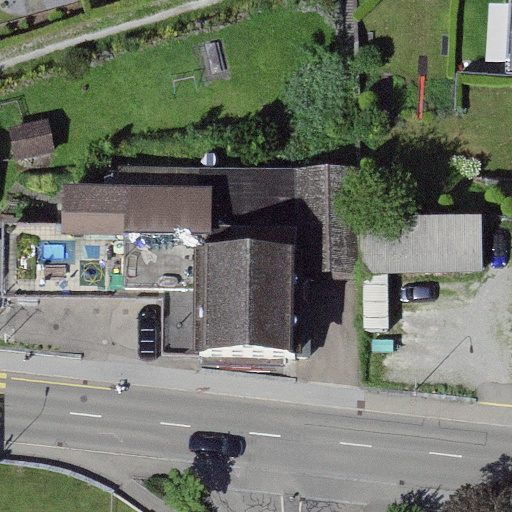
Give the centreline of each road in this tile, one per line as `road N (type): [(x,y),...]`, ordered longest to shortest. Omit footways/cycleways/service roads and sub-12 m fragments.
road 1 (secondary): [(242,434),(0,406)]
road 2 (secondary): [(511,464),(340,445)]
